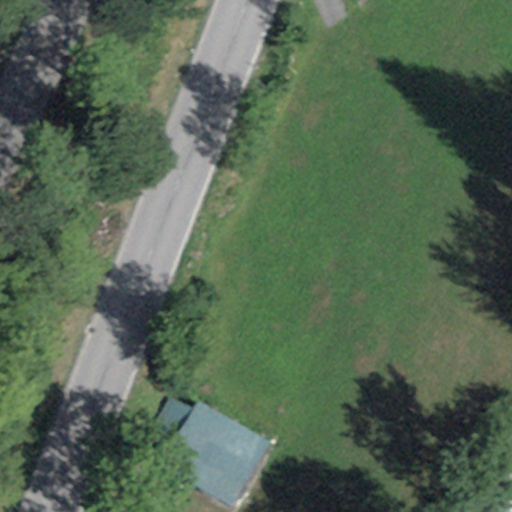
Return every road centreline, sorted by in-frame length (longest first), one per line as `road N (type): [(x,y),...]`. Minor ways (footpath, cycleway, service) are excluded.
road 1 (tertiary): [(49,511),(246,0)]
road 2 (unclassified): [(63,0),(0,139)]
